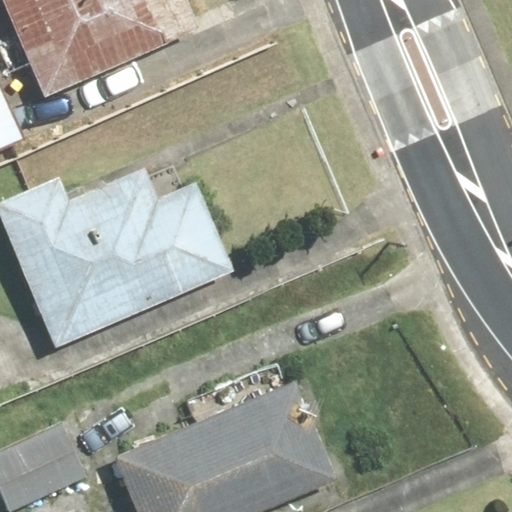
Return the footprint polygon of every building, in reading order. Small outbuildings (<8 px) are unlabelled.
[(5,0),(46,96),(219,24),(208,0),(5,0)] [(4,51),(0,52),(0,146),(37,131),(4,51)] [(72,160),(0,190),(0,200),(59,342),(243,265),(203,170),(165,186),(152,155),(82,184),(72,160)] [(300,373),(117,450),(143,511),(252,511),(342,475),(300,373)] [(0,441),(0,485),(6,500),(100,461),(78,409),(0,441)]
